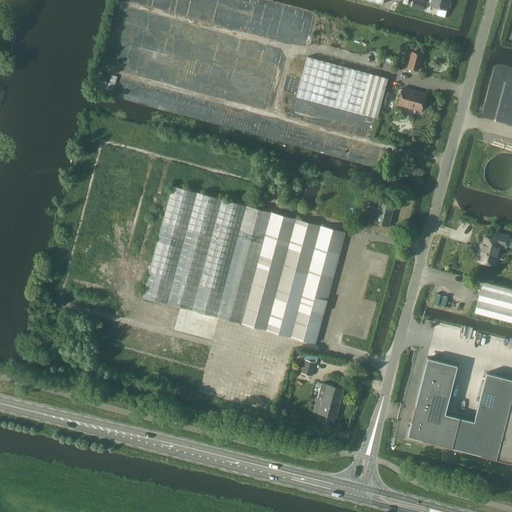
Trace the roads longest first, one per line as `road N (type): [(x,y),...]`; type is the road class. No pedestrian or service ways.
road 1 (unclassified): [(404,333),(496,0)]
road 2 (primary): [(131,436),(352,491)]
road 3 (primary): [(131,436),(0,403)]
road 4 (unclassified): [(366,456),(404,333)]
